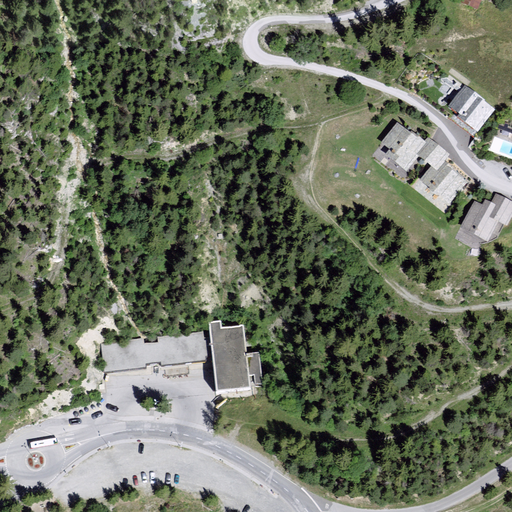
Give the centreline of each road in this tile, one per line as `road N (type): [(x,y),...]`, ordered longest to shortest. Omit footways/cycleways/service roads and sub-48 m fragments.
road 1 (track): [(393,95),(316,124),(255,131),(165,161),(131,158),(82,171),(63,189),(55,276),(37,298),(0,308)]
road 2 (residential): [(511,191),(482,179),(414,104),(253,56),(256,27),(332,22),(398,0)]
road 3 (track): [(226,449),(244,420),(362,442),(400,438),(511,366)]
road 4 (track): [(511,306),(431,311),(403,293),(311,201),(316,124)]
road 5 (tertiary): [(57,451),(110,433),(181,432),(242,456),(308,511)]
